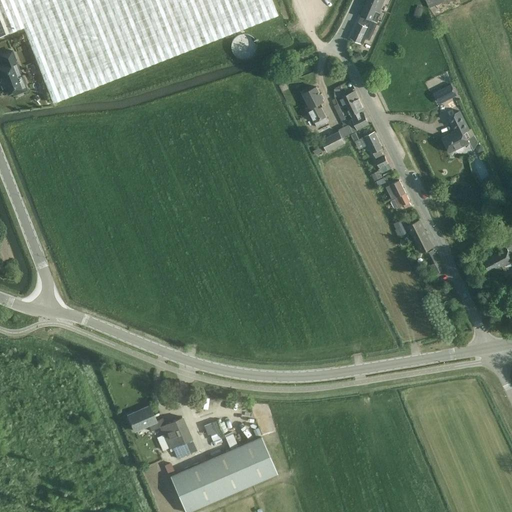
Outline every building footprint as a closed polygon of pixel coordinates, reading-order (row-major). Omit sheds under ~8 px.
[(0,0),(0,35),(23,27),(53,102),(244,28),(277,15),(271,0),(0,0)] [(367,0),(361,15),(377,22),(381,14),(379,13),(384,0),(367,0)] [(425,0),(429,8),(449,0),(425,0)] [(352,38),(363,44),(366,38),(370,40),(377,24),(362,16),(359,23),(352,38)] [(256,48),(256,45),(255,43),(254,41),(252,39),(250,37),(248,36),(246,36),(244,35),(241,35),(239,36),(235,38),(234,40),(232,43),(231,45),(231,47),(231,50),(232,52),(233,54),(234,56),(236,58),(238,59),(241,60),(243,60),(246,60),(248,59),(250,58),(252,57),(254,55),(255,53),(256,48)] [(0,82),(4,91),(11,88),(13,92),(14,95),(26,90),(25,87),(15,61),(16,60),(12,51),(0,55),(3,64),(0,65),(0,82)] [(433,92),(438,104),(457,95),(452,83),(433,92)] [(322,93),(320,94),(317,87),(304,93),(310,106),(307,108),(314,123),(315,123),(317,127),(329,121),(326,117),(327,116),(322,107),(323,106),(321,102),(324,101),(323,100),(325,99),(322,93)] [(347,122),(353,133),(370,124),(364,113),(360,114),(359,111),(364,109),(355,91),(344,97),(352,114),(351,115),(353,118),(352,119),(353,119),(347,122)] [(460,111),(448,116),(456,132),(443,138),(450,152),(456,149),(457,151),(459,152),(461,153),(464,152),(465,150),(465,148),(464,145),(469,143),(467,138),(469,137),(466,131),(469,129),(460,111)] [(339,131),(321,140),(328,152),(345,143),(339,131)] [(374,153),(376,158),(383,155),(381,149),(383,148),(374,132),(365,136),(365,137),(363,138),(367,146),(369,145),(374,153)] [(385,156),(376,160),(380,168),(389,164),(385,156)] [(375,181),(383,177),(380,170),(372,174),(375,181)] [(399,180),(387,187),(393,199),(395,198),(399,207),(404,205),(405,208),(411,205),(406,193),(399,180)] [(407,224),(404,218),(394,224),(397,229),(407,224)] [(408,226),(421,251),(433,246),(420,220),(412,225),(408,226)] [(507,248),(484,260),(490,272),(502,265),(505,272),(508,279),(511,276),(511,258),(510,253),(511,252),(511,242),(506,246),(507,248)] [(428,267),(432,276),(444,270),(433,250),(426,254),(432,265),(428,267)] [(149,406),(128,415),(135,431),(148,425),(151,431),(160,427),(164,434),(154,439),(161,455),(171,450),(170,448),(173,447),(178,459),(197,451),(192,439),(182,417),(165,424),(163,418),(156,421),(149,406)] [(204,423),(210,441),(232,433),(226,416),(204,423)] [(171,476),(186,511),(188,511),(277,474),(261,437),(171,476)] [(171,476),(176,474),(171,463),(165,466),(169,477),(171,476)]
